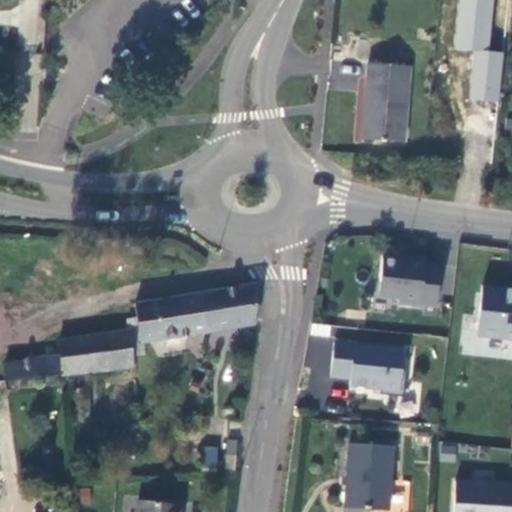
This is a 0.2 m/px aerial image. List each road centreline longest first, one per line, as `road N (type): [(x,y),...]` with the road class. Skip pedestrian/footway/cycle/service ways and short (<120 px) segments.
road 1 (tertiary): [(0,202),(68,215),(202,216)]
road 2 (tertiary): [(200,176),(84,181),(0,164)]
road 3 (unclassified): [(339,201),(511,225)]
road 4 (unclassified): [(255,511),(276,361)]
road 5 (unclassified): [(276,361),(290,299),(287,234)]
road 6 (unclassified): [(249,247),(274,291),(276,361)]
road 7 (tertiary): [(263,35),(235,85),(225,147)]
